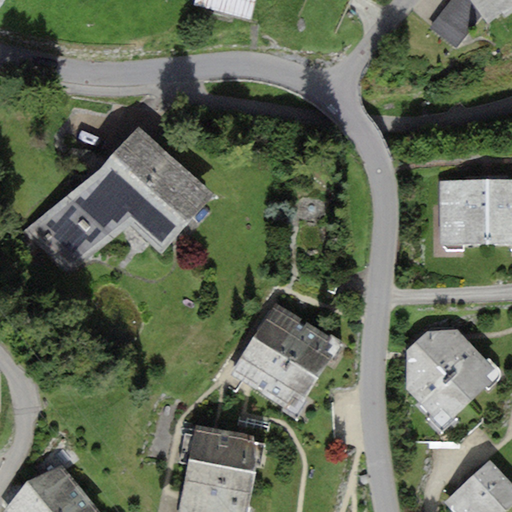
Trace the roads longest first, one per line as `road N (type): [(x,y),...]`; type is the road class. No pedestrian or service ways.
road 1 (residential): [(384,511),(370,359),(385,190),(368,142),(332,93)]
road 2 (residential): [(511,107),(457,118),(311,121),(213,105),(142,74)]
road 3 (residential): [(332,93),(258,67),(142,74)]
road 4 (residential): [(142,74),(0,56)]
